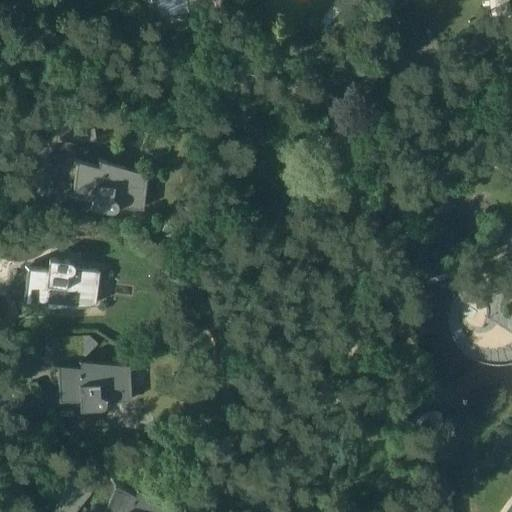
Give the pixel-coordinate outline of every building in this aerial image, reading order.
[(94,123),(94,121),(52,121),(52,140),(87,140),(86,123),(94,123)] [(117,208),(118,207),(118,206),(119,205),(137,207),(137,206),(134,205),(143,174),(145,174),(145,173),(96,157),(95,159),(101,161),(99,165),(72,157),(71,159),(75,160),(70,173),(77,175),(75,195),(93,198),(92,208),(112,210),(113,210),(114,210),(116,209),(117,208)] [(95,270),(97,270),(97,269),(75,266),(75,265),(75,264),(74,262),(73,261),(72,260),(70,260),(70,259),(50,257),(49,267),(31,265),(28,285),(21,285),(22,313),(18,313),(18,315),(50,314),(49,306),(93,304),(93,302),(91,302),(95,270)] [(65,353),(92,356),(95,334),(68,335),(65,353)] [(80,398),(81,408),(101,407),(103,406),(105,405),(105,404),(106,404),(107,403),(107,402),(107,401),(129,399),(129,398),(127,398),(125,366),(127,366),(127,364),(76,358),(75,360),(81,360),(81,365),(52,362),(51,364),(55,364),(54,378),(61,379),(62,399),(80,398)] [(77,468),(47,505),(55,511),(73,511),(97,483),(77,468)] [(176,511),(134,485),(133,486),(138,489),(135,493),(111,478),(110,480),(113,481),(106,493),(112,497),(105,511),(176,511)]
